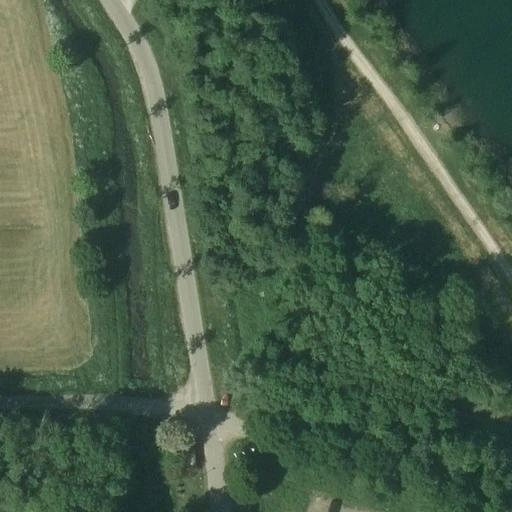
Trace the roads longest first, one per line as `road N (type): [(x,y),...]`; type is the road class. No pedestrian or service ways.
road 1 (unclassified): [(204,410),(152,78),(110,0)]
road 2 (unclassified): [(207,423),(368,466),(479,511)]
road 3 (unclassified): [(204,410),(0,405)]
